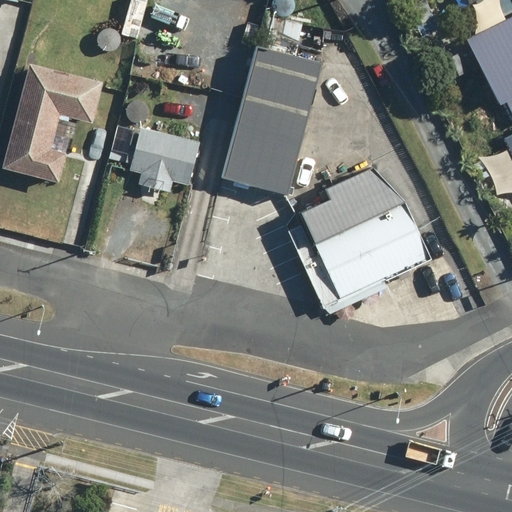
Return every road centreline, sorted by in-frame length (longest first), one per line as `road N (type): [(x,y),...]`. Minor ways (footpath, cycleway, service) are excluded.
road 1 (primary): [(423,470),(0,364)]
road 2 (tertiary): [(423,470),(480,380),(511,359)]
